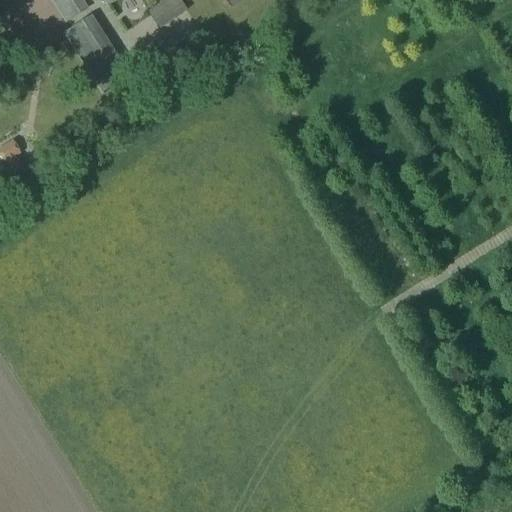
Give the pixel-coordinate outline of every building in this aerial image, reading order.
[(77,0),(49,0),(65,24),(85,12),(77,0)] [(177,0),(166,0),(146,14),(158,32),(186,13),(177,0)] [(221,0),(231,11),(244,0),(221,0)] [(90,19),(63,36),(101,95),(128,78),(90,19)] [(11,143),(0,150),(0,160),(4,167),(5,166),(16,183),(26,176),(15,159),(20,156),(11,143)]
